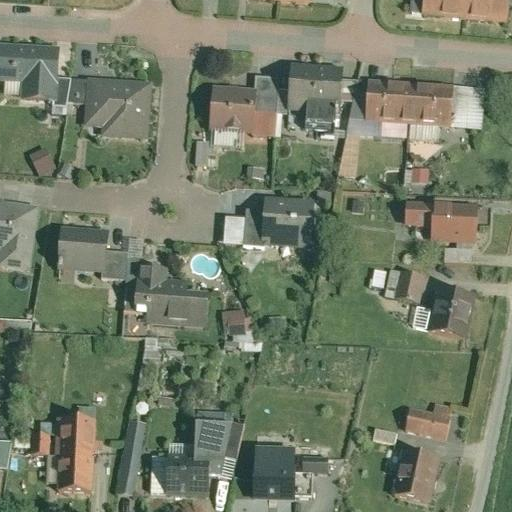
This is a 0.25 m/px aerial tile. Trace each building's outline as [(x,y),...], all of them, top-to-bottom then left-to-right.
[(242,0),(242,7),(305,13),(306,0),(242,0)] [(419,19),(420,0),(407,0),(406,18),(419,19)] [(418,24),(503,32),(506,0),(420,0),(419,19),(418,24)] [(58,47),(0,43),(0,82),(22,83),(21,101),(50,103),(55,103),(57,79),(58,47)] [(337,75),(287,72),(285,121),(302,122),(302,133),(329,134),(330,115),(335,115),(336,102),(337,87),(337,75)] [(71,80),(57,79),(55,103),(50,103),(50,108),(65,109),(66,104),(71,80)] [(86,81),(71,80),(66,104),(84,105),(86,81)] [(152,84),(86,81),(84,105),(83,128),(100,129),(100,138),(148,141),(152,84)] [(252,99),(250,144),(272,145),(275,87),(250,86),(250,98),(252,99)] [(336,102),(351,103),(356,88),(337,87),(336,102)] [(364,88),(356,88),(351,103),(350,108),(363,108),(364,90),(364,88)] [(449,94),(364,90),(363,108),(362,131),(447,136),(449,96),(449,94)] [(250,98),(208,96),(205,142),(250,144),(252,99),(250,98)] [(481,97),(449,96),(447,136),(447,138),(479,139),(481,97)] [(362,138),(347,137),(342,177),(357,179),(362,138)] [(32,156),(40,177),(57,170),(49,150),(32,156)] [(203,150),(190,150),(189,175),(202,176),(203,150)] [(256,177),(243,175),(242,187),(255,188),(256,177)] [(402,192),(424,193),(424,177),(402,176),(402,178),(402,192)] [(402,192),(402,178),(382,178),(382,191),(402,192)] [(0,266),(27,272),(39,207),(0,204),(0,266)] [(311,212),(262,209),(261,221),(258,255),(307,259),(311,212)] [(471,254),(473,216),(448,215),(447,218),(430,218),(430,214),(403,212),(402,226),(430,228),(428,252),(471,254)] [(258,255),(261,221),(241,220),(238,258),(258,259),(258,255)] [(53,281),(100,284),(102,261),(103,239),(56,236),(53,281)] [(123,281),(135,281),(136,269),(138,269),(139,248),(125,247),(124,262),(123,281)] [(100,288),(123,290),(123,281),(124,262),(102,261),(100,284),(100,288)] [(141,334),(200,338),(202,306),(183,305),(184,291),(162,289),(162,279),(143,278),(143,282),(135,281),(123,281),(123,290),(121,322),(142,323),(141,334)] [(381,296),(393,299),(397,282),(385,279),(381,296)] [(414,314),(420,287),(397,282),(393,299),(391,308),(414,314)] [(471,309),(433,299),(423,340),(461,349),(471,309)] [(228,343),(251,341),(249,311),(226,313),(228,343)] [(27,330),(0,327),(0,341),(26,343),(27,330)] [(363,370),(365,360),(356,357),(353,367),(363,370)] [(406,418),(401,442),(440,451),(447,421),(448,416),(430,412),(428,423),(406,418)] [(448,416),(447,421),(464,425),(466,418),(448,414),(448,416)] [(87,505),(91,430),(53,428),(53,432),(52,456),(51,467),(54,467),(52,503),(87,505)] [(45,456),(52,456),(53,432),(36,431),(36,445),(26,444),(26,446),(26,456),(25,465),(44,466),(45,456)] [(204,455),(204,468),(233,468),(238,434),(204,431),(204,455)] [(182,438),(183,455),(200,455),(199,438),(182,438)] [(388,456),(390,443),(370,439),(368,452),(388,456)] [(26,456),(26,446),(10,445),(9,455),(26,456)] [(164,455),(164,467),(204,468),(204,455),(200,455),(183,455),(164,455)] [(299,472),(290,472),(289,483),(328,485),(329,460),(299,459),(299,472)] [(418,511),(426,511),(436,469),(397,460),(387,505),(418,511)] [(128,506),(135,466),(119,463),(112,503),(128,506)] [(163,505),(164,467),(145,467),(145,505),(163,505)] [(163,509),(203,509),(204,468),(164,467),(163,505),(163,509)] [(246,511),(257,511),(287,511),(289,483),(290,472),(290,470),(248,468),(246,511)]
